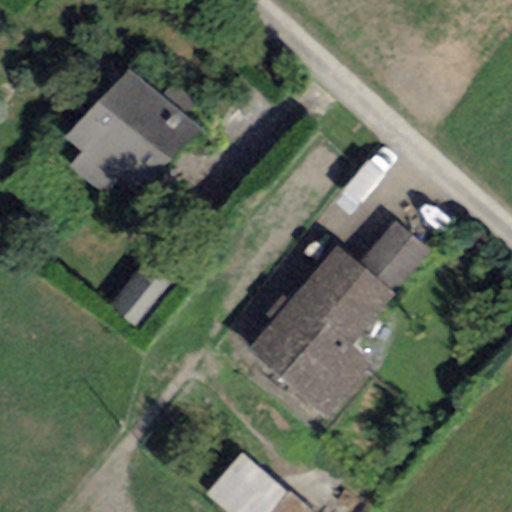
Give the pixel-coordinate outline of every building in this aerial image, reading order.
[(198,131),(130,69),(66,140),(80,152),(69,164),(105,196),(122,177),(140,194),(198,131)] [(397,222),(357,265),(390,295),(430,252),(397,222)] [(357,265),(334,247),(246,352),(325,419),(373,371),(347,346),(395,298),(390,295),(357,265)] [(176,279),(150,259),(109,310),(135,330),(176,279)] [(312,511),(241,453),(204,497),(222,511),(312,511)]
